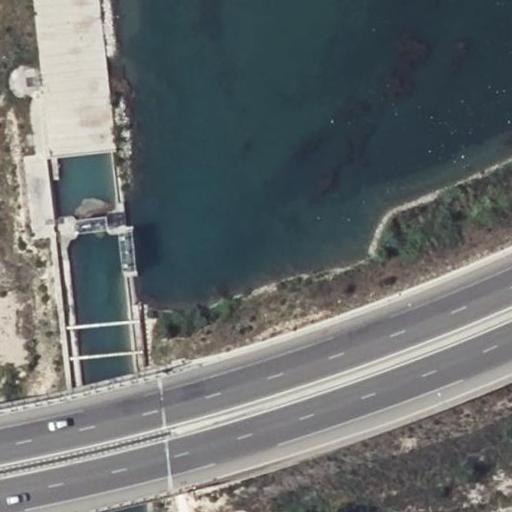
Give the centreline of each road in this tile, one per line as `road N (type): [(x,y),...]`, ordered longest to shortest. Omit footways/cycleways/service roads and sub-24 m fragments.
road 1 (trunk): [(511,284),(306,367),(0,447)]
road 2 (trunk): [(0,496),(290,423),(511,338)]
